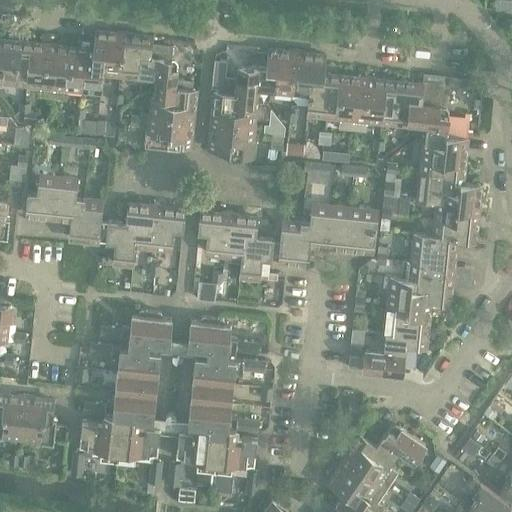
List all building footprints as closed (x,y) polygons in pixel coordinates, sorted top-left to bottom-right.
[(103,75),(104,75),(120,77),(125,30),(118,29),(115,32),(115,33),(97,31),(94,50),(94,51),(105,52),(103,71),(103,75)] [(125,30),(120,77),(139,79),(139,76),(142,76),(142,75),(138,75),(140,56),(151,57),(152,44),(153,37),(135,35),(135,34),(133,31),(125,30)] [(0,79),(0,83),(28,86),(30,63),(20,62),(22,42),(0,40),(0,59),(2,60),(0,80),(0,79)] [(30,63),(28,86),(41,88),(40,97),(54,99),(57,66),(48,65),(50,42),(43,41),(40,43),(40,44),(22,42),(20,62),(30,63)] [(57,66),(54,99),(67,100),(68,91),(82,92),(85,69),(76,68),(78,48),(60,46),(60,45),(58,42),(50,42),(48,65),(57,66)] [(142,75),(142,76),(155,78),(154,92),(155,92),(155,95),(174,98),(176,87),(179,67),(171,58),(172,46),(152,44),(151,57),(140,56),(138,75),(142,75)] [(85,69),(82,92),(102,94),(104,75),(103,75),(103,71),(105,52),(94,51),(94,50),(78,48),(76,68),(85,69)] [(277,69),(274,91),(274,93),(292,95),(297,48),(290,48),(288,50),(287,51),(270,49),(267,68),(277,69)] [(297,48),(292,95),(292,98),(298,104),(308,105),(309,93),(311,93),(313,73),(324,74),(326,55),(307,53),(308,52),(305,49),(297,48)] [(213,75),(212,87),(213,87),(221,88),(221,92),(236,93),(238,77),(226,76),(227,60),(216,59),(215,59),(213,75)] [(238,77),(236,93),(235,103),(256,105),(257,89),(274,91),(277,69),(267,68),(247,66),(238,73),(238,77)] [(309,93),(308,105),(306,116),(327,118),(329,95),(339,95),(341,76),(324,74),(313,73),(311,93),(309,93)] [(412,103),(410,123),(428,125),(426,143),(446,145),(447,135),(449,115),(442,106),(445,82),(440,81),(441,75),(424,73),(423,85),(421,104),(412,103)] [(329,95),(327,118),(340,119),(339,129),(353,130),(357,97),(366,98),(369,75),(361,74),(359,77),(358,78),(341,76),(339,95),(329,95)] [(353,130),(367,132),(368,122),(382,124),(384,101),(394,101),(396,82),(378,80),(378,79),(376,76),(369,75),(366,98),(357,97),(353,130)] [(384,101),(382,124),(410,127),(410,123),(412,103),(421,104),(423,85),(396,82),(394,101),(384,101)] [(151,94),(149,113),(153,113),(196,118),(197,110),(194,108),(193,107),(195,89),(176,87),(174,98),(155,95),(155,92),(154,92),(154,95),(151,94)] [(211,112),(210,119),(253,124),(256,124),(258,106),(256,105),(235,103),(236,93),(221,92),(217,91),(215,110),(214,110),(211,112)] [(20,123),(23,123),(26,102),(20,102),(19,111),(14,114),(20,123)] [(26,102),(23,123),(36,124),(37,111),(31,111),(31,103),(26,102)] [(144,146),(147,146),(169,148),(170,144),(189,146),(191,128),(192,128),(195,125),(196,118),(153,113),(149,113),(147,130),(146,130),(144,146)] [(426,143),(423,171),(443,173),(444,163),(463,165),(466,137),(468,117),(449,115),(447,135),(446,145),(426,143)] [(82,124),(80,132),(96,134),(98,119),(85,117),(82,117),(82,118),(82,124)] [(211,148),(216,148),(230,150),(230,155),(254,157),(256,142),(254,141),(256,124),(253,124),(210,119),(210,127),(212,130),(213,130),(211,148)] [(106,124),(105,135),(115,136),(116,125),(106,124)] [(15,144),(29,145),(30,133),(26,128),(16,127),(15,144)] [(96,149),(97,139),(50,134),(49,144),(62,145),(61,149),(71,150),(71,146),(96,149)] [(272,141),(271,147),(282,148),(283,148),(284,136),(283,135),(277,135),(273,135),(272,141)] [(296,145),(294,155),(304,156),(305,146),(296,145)] [(331,150),(330,158),(349,160),(349,152),(331,150)] [(18,164),(27,166),(27,165),(28,156),(19,155),(18,164)] [(304,170),(329,173),(330,163),(305,161),(304,170)] [(420,199),(439,201),(440,190),(460,193),(462,182),(463,165),(444,163),(443,173),(423,171),(420,199)] [(7,179),(6,185),(9,189),(8,189),(11,190),(19,191),(23,185),(25,181),(26,177),(27,166),(18,164),(12,164),(10,179),(7,179)] [(340,175),(366,178),(367,167),(342,164),(342,165),(340,175)] [(29,193),(27,213),(55,216),(59,177),(41,175),(39,194),(29,193)] [(59,177),(55,216),(72,218),(70,237),(99,240),(103,201),(76,198),(78,179),(59,177)] [(385,180),(384,194),(394,195),(395,181),(385,180)] [(439,201),(437,218),(457,220),(458,211),(481,213),(482,206),(480,203),(479,203),(481,185),(479,184),(462,182),(460,193),(440,190),(439,201)] [(384,194),(383,204),(401,205),(402,196),(400,196),(395,195),(394,195),(384,194)] [(0,197),(0,238),(8,239),(10,219),(6,219),(8,199),(0,197)] [(135,244),(136,244),(153,246),(158,203),(150,202),(147,204),(147,206),(129,204),(127,223),(138,225),(135,244)] [(158,203),(153,246),(172,248),(174,229),(183,230),(186,210),(167,208),(167,206),(165,204),(158,203)] [(313,223),(311,243),(328,245),(332,206),(313,204),(311,223),(313,223)] [(332,206),(328,245),(332,245),(345,247),(349,208),(332,206)] [(349,208),(345,247),(364,249),(374,250),(378,211),(349,208)] [(207,251),(226,253),(230,211),(223,210),(220,212),(220,213),(201,211),(199,231),(209,232),(207,251)] [(230,211),(226,253),(243,255),(241,274),(260,276),(262,257),(271,258),(273,238),(256,236),(258,217),(240,215),(240,214),(237,211),(230,211)] [(437,218),(436,235),(435,246),(455,248),(455,239),(474,241),(476,223),(478,223),(481,220),(481,213),(458,211),(457,220),(437,218)] [(382,212),(380,228),(390,229),(392,213),(382,212)] [(280,259),(293,261),(309,262),(311,243),(313,223),(311,223),(284,220),(280,259)] [(134,263),(136,244),(135,244),(138,225),(127,223),(110,221),(108,241),(117,242),(115,261),(134,263)] [(416,233),(414,260),(433,263),(432,273),(456,275),(456,268),(454,265),(453,265),(455,248),(435,246),(436,235),(416,233)] [(378,247),(378,253),(377,258),(386,259),(387,248),(378,247)] [(431,291),(430,301),(449,303),(451,285),(452,285),(455,283),(456,275),(432,273),(433,263),(414,260),(404,260),(402,277),(412,279),(411,289),(431,291)] [(359,268),(359,272),(369,273),(369,266),(366,262),(359,268)] [(150,265),(149,274),(159,275),(160,266),(150,265)] [(222,282),(223,273),(213,272),(212,281),(222,282)] [(393,276),(390,304),(409,307),(408,316),(428,318),(430,301),(431,291),(411,289),(412,279),(402,277),(393,276)] [(357,290),(356,301),(365,302),(366,291),(357,290)] [(356,301),(355,311),(364,312),(365,302),(356,301)] [(390,304),(387,332),(406,334),(405,345),(418,346),(425,346),(428,318),(408,316),(409,307),(390,304)] [(0,340),(5,341),(7,320),(11,321),(13,308),(0,306),(0,340)] [(160,312),(152,311),(142,310),(139,311),(139,313),(132,313),(130,325),(122,325),(122,328),(101,326),(100,336),(169,343),(172,317),(162,316),(162,314),(160,312)] [(188,345),(258,353),(259,343),(238,341),(238,337),(230,336),(232,323),(224,323),(224,321),(223,319),(213,317),(204,317),(202,318),(201,320),(191,319),(188,345)] [(387,332),(385,351),(366,349),(365,356),(364,369),(395,372),(404,365),(414,366),(416,365),(418,346),(405,345),(406,334),(387,332)] [(110,359),(118,360),(114,402),(106,401),(106,404),(84,402),(83,412),(153,419),(156,391),(160,350),(90,343),(89,352),(111,355),(110,359)] [(265,371),(266,361),(196,354),(192,390),(192,395),(189,423),(258,430),(260,421),(238,418),(238,414),(231,413),(235,372),(243,373),(243,369),(265,371)] [(351,355),(350,366),(361,367),(363,356),(351,355)] [(78,367),(77,379),(87,380),(89,368),(78,367)] [(261,399),(271,400),(273,387),(263,386),(261,399)] [(0,438),(4,439),(4,438),(22,440),(26,393),(19,392),(16,395),(16,396),(0,394),(0,438)] [(26,393),(22,440),(39,442),(39,443),(54,445),(57,420),(52,419),(54,400),(36,398),(36,397),(34,394),(26,393)] [(500,395),(495,400),(502,406),(507,400),(505,398),(500,395)] [(72,472),(74,475),(81,475),(84,455),(100,457),(100,460),(135,464),(135,461),(151,462),(149,483),(155,483),(157,484),(160,481),(162,463),(159,460),(152,459),(153,455),(156,455),(158,455),(160,427),(82,419),(79,447),(84,447),(84,452),(79,451),(76,451),(74,453),(72,472)] [(372,454),(389,465),(398,452),(415,463),(427,444),(401,426),(397,433),(388,427),(377,444),(378,445),(372,454)] [(176,457),(181,458),(198,459),(196,470),(232,474),(233,463),(254,465),(258,438),(179,429),(176,457)] [(477,430),(473,436),(481,441),(485,436),(477,430)] [(345,458),(389,487),(399,472),(389,465),(372,454),(378,445),(377,444),(362,434),(345,458)] [(10,453),(9,464),(19,465),(20,459),(20,454),(10,453)] [(509,479),(500,491),(511,499),(511,466),(494,453),(487,461),(498,468),(497,469),(509,479)] [(20,454),(20,459),(19,465),(29,466),(30,455),(20,454)] [(429,467),(438,473),(447,461),(438,455),(429,467)] [(345,458),(329,482),(345,493),(351,483),(351,484),(378,502),(389,487),(345,458)] [(171,485),(173,485),(178,486),(181,462),(174,461),(171,464),(169,482),(171,485)] [(247,493),(251,493),(253,494),(257,491),(258,473),(256,470),(249,470),(247,493)] [(478,497),(471,507),(477,511),(511,511),(511,507),(473,478),(465,488),(478,497)] [(343,511),(378,511),(377,511),(381,504),(378,502),(351,484),(351,483),(345,493),(336,506),(336,507),(343,511)] [(411,491),(406,498),(415,505),(421,498),(411,491)] [(422,504),(433,511),(440,500),(430,493),(422,504)] [(287,511),(290,508),(273,497),(262,511),(287,511)] [(406,498),(400,505),(408,511),(410,511),(415,505),(406,498)] [(477,511),(471,507),(462,500),(455,511),(456,511),(477,511)]
